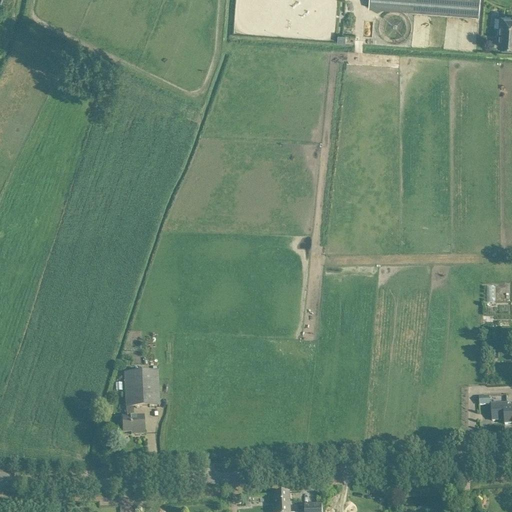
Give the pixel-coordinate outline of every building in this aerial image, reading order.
[(369,0),(369,8),(479,16),(480,0),(369,0)] [(511,17),(501,17),(498,46),(511,47),(511,17)] [(123,433),(131,433),(135,432),(135,434),(144,434),(144,417),(134,417),(134,407),(160,407),(158,372),(124,373),(125,408),(126,408),(126,416),(123,416),(123,418),(122,418),(123,433)] [(480,406),(490,405),(489,397),(479,397),(480,406)] [(501,420),(505,420),(505,425),(511,424),(511,407),(507,408),(507,403),(491,404),(492,421),(501,420)] [(275,494),(275,495),(275,508),(274,508),(274,511),(290,511),(289,493),(275,494)]
